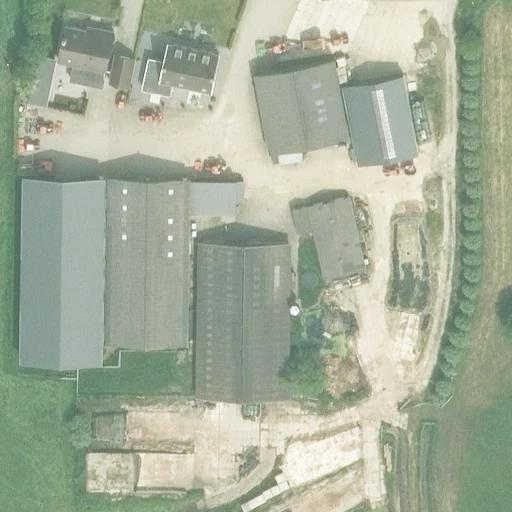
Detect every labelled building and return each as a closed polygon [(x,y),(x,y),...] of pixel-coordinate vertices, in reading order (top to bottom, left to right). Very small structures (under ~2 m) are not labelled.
[(98,32),(66,25),(59,60),(106,70),(114,31),(98,28),(98,32)] [(288,33),(289,46),(319,44),(318,30),(288,33)] [(217,62),(219,53),(169,43),(165,61),(149,58),(143,88),(170,94),(172,82),(211,90),(217,62)] [(135,58),(115,54),(109,81),(129,85),(135,58)] [(349,137),(339,86),(334,58),(255,73),(270,152),(349,137)] [(418,153),(402,74),(343,85),(358,164),(418,153)] [(103,356),(105,176),(25,175),(23,355),(103,356)] [(191,178),(109,176),(106,338),(188,340),(190,212),(236,213),(237,179),(191,179),(191,178)] [(298,232),(313,228),(324,277),(366,268),(349,196),(292,208),(298,232)] [(411,209),(411,221),(425,220),(424,209),(411,209)] [(198,395),(286,396),(289,240),(201,238),(198,395)] [(346,353),(347,339),(327,338),(327,352),(346,353)] [(191,406),(103,408),(103,429),(111,429),(111,441),(139,441),(139,480),(184,479),(184,441),(192,441),(191,406)] [(85,449),(85,466),(107,465),(106,448),(85,449)] [(312,511),(355,494),(347,476),(261,511),(312,511)]
